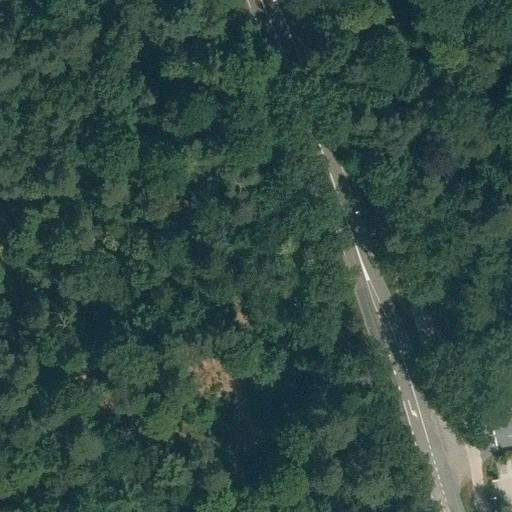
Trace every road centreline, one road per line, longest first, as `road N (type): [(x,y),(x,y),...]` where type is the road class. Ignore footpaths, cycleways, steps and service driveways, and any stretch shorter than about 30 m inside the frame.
road 1 (track): [(228,511),(223,478),(203,451),(48,370),(23,327),(0,256)]
road 2 (tertiary): [(457,511),(349,225)]
road 3 (tertiary): [(349,225),(428,511)]
road 4 (tertiary): [(349,225),(260,0)]
